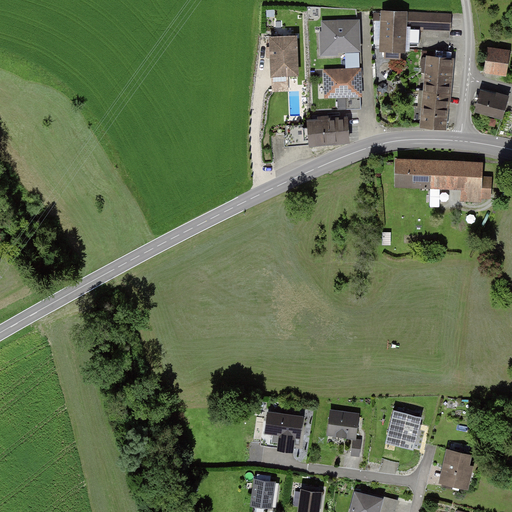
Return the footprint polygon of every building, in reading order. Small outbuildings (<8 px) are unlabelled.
[(450,30),(451,15),(384,12),(382,50),(385,50),(385,57),(400,58),(401,51),(404,51),(405,28),(436,30),(450,30)] [(359,50),(358,21),(324,22),(325,52),(359,50)] [(298,89),(296,36),(271,37),(273,90),(298,89)] [(510,53),(488,50),(485,69),(506,72),(510,53)] [(358,53),(348,53),(348,69),(358,69),(358,53)] [(450,76),(452,58),(428,56),(428,58),(424,57),(422,60),(421,65),(423,68),(427,68),(427,74),(450,76)] [(360,70),(325,71),(327,96),(345,96),(346,110),(361,109),(360,70)] [(449,93),(450,76),(427,74),(425,91),(449,93)] [(447,111),(449,93),(425,91),(424,109),(447,111)] [(480,92),(475,110),(503,117),(508,97),(497,94),(496,96),(480,92)] [(445,128),(447,111),(424,109),(422,126),(445,128)] [(311,142),(311,144),(349,141),(347,118),(329,119),(328,116),(318,117),(318,120),(309,121),(309,127),(311,142)] [(309,127),(286,129),(287,144),(311,142),(309,127)] [(482,163),(398,160),(397,185),(463,187),(462,195),(467,195),(467,200),(476,201),(476,196),(490,196),(490,179),(481,178),(482,163)] [(412,450),(421,417),(396,410),(387,443),(412,450)] [(358,415),(332,411),(329,433),(355,437),(358,415)] [(303,417),(268,412),(265,432),(274,433),(272,442),(280,443),(280,448),(292,450),(294,435),(300,436),(303,417)] [(361,441),(354,440),(352,454),(359,455),(361,441)] [(263,461),(264,448),(249,448),(249,461),(263,461)] [(472,456),(448,450),(439,482),(463,489),(472,456)] [(275,478),(253,475),(250,504),(272,506),(275,478)] [(320,511),(324,487),(302,484),(297,511),(320,511)] [(355,487),(348,511),(378,511),(383,495),(355,487)]
